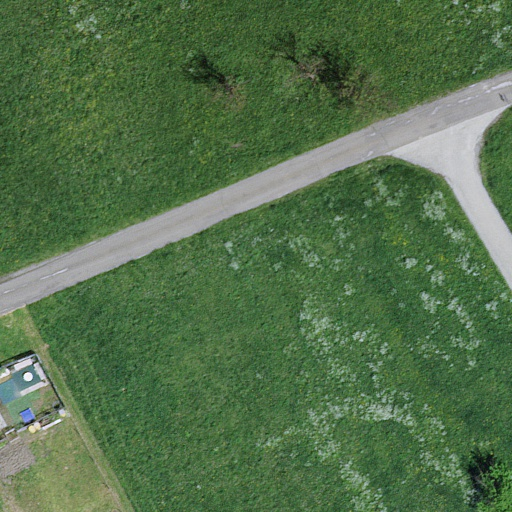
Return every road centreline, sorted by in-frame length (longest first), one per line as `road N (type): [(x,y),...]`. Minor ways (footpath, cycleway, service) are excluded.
road 1 (unclassified): [(0,313),(303,186),(428,123)]
road 2 (unclassified): [(428,123),(511,270)]
